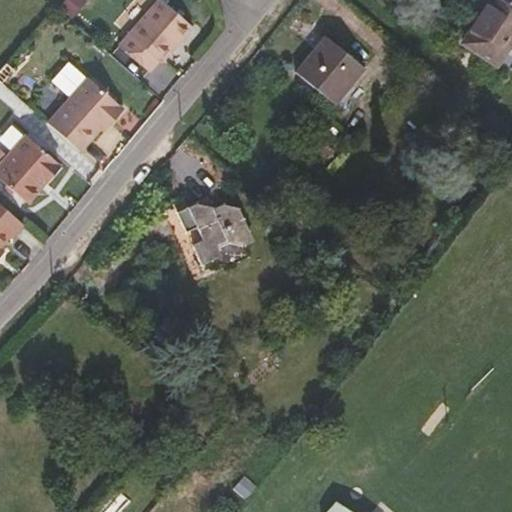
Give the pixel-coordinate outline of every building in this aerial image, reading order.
[(61,0),(55,7),(71,20),(88,2),(85,0),(61,0)] [(193,26),(162,0),(158,0),(119,45),(149,71),(159,60),(161,62),(193,26)] [(497,65),(511,42),(511,0),(488,0),(460,42),(497,65)] [(335,104),(365,68),(324,35),(294,72),(335,104)] [(0,69),(0,81),(2,84),(14,71),(6,63),(0,69)] [(88,78),(48,123),(80,152),(101,128),(106,122),(109,125),(123,109),(88,78)] [(106,122),(101,128),(104,131),(109,125),(106,122)] [(27,135),(0,165),(0,178),(26,201),(59,163),(27,135)] [(254,241),(238,207),(222,204),(212,209),(211,206),(195,203),(176,213),(185,232),(196,227),(202,240),(192,244),(201,265),(211,260),(212,262),(228,265),(247,257),(243,246),(254,241)] [(23,224),(0,204),(0,250),(11,238),(23,224)] [(175,238),(165,216),(138,229),(148,251),(175,238)] [(353,511),(335,500),(324,511),(353,511)]
